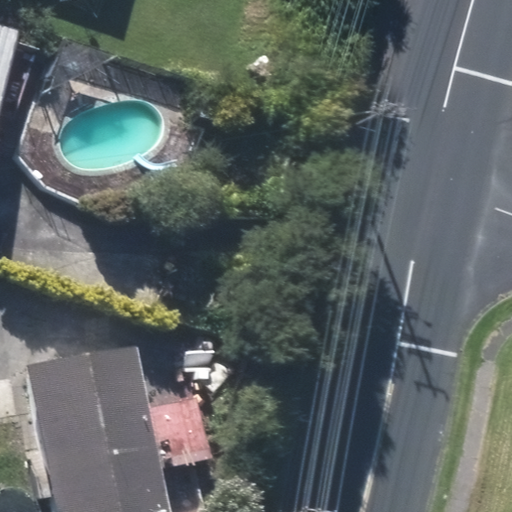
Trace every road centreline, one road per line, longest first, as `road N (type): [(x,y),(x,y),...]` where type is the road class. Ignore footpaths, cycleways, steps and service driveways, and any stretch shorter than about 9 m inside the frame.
road 1 (secondary): [(423,177),(353,511)]
road 2 (secondary): [(477,0),(423,177)]
